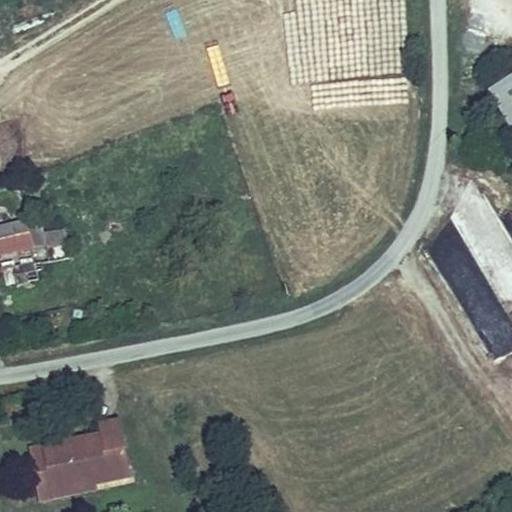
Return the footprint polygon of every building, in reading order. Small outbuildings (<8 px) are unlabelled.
[(511,51),(498,60),(511,83),(511,51)] [(494,355),(511,344),(511,238),(485,192),(446,215),(500,308),(480,320),(487,330),(482,333),(494,355)] [(8,245),(11,277),(63,270),(60,239),(8,245)] [(63,285),(17,293),(20,311),(67,303),(63,285)] [(98,449),(40,460),(47,500),(87,493),(88,498),(124,491),(114,436),(96,439),(98,449)] [(40,460),(27,463),(35,511),(39,511),(89,503),(88,498),(87,493),(47,500),(40,460)]
